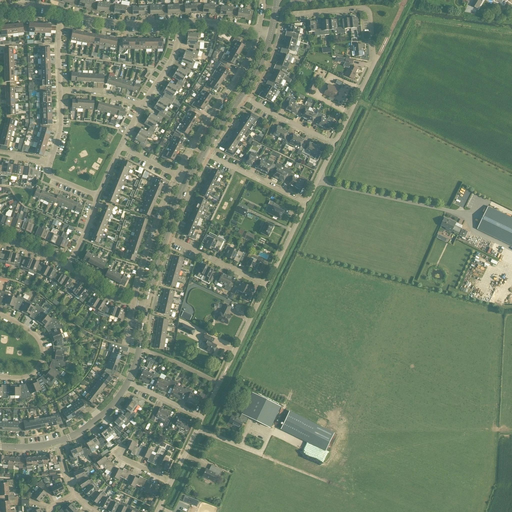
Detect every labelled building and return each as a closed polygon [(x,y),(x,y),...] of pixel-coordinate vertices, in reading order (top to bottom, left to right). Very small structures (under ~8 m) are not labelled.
[(80,8),(82,7),(84,8),(86,0),(77,0),(75,7),(80,8)] [(89,0),(86,0),(84,8),(87,8),(87,10),(93,11),(95,1),(89,0)] [(473,0),(471,5),(478,9),(482,2),(478,0),(473,0)] [(93,11),(98,12),(100,11),(102,11),(103,3),(95,1),(93,11)] [(106,13),(111,14),(112,4),(103,3),(102,11),(105,12),(106,13)] [(190,4),(191,13),(193,12),(194,14),(199,14),(200,3),(190,4)] [(206,13),(208,13),(209,4),(200,3),(199,14),(204,14),(206,13)] [(119,14),(121,5),(112,4),(111,14),(115,15),(116,14),(117,13),(119,14)] [(177,15),(182,15),(181,4),(173,5),(173,14),(176,13),(177,15)] [(188,13),(191,13),(190,4),(181,4),(182,15),(187,14),(188,13)] [(212,15),(217,16),(218,5),(209,4),(208,13),(211,13),(212,15)] [(121,5),(119,14),(122,14),(123,15),(123,16),(129,17),(129,6),(121,5)] [(156,14),(155,5),(147,6),(147,16),(152,16),(153,14),(156,14)] [(159,16),(164,16),(164,5),(155,5),(156,14),(158,14),(159,15),(159,16)] [(164,16),(170,15),(171,14),(173,14),(173,5),(164,5),(164,16)] [(217,16),(222,16),(223,15),(225,15),(226,6),(218,5),(217,16)] [(136,15),(138,15),(138,6),(129,6),(129,17),(134,16),(136,15)] [(138,6),(138,15),(141,15),(142,16),(147,16),(147,6),(138,6)] [(234,18),(235,7),(226,6),(225,15),(228,15),(229,17),(234,18)] [(240,17),(243,18),(244,9),(235,7),(234,18),(239,18),(240,17)] [(251,21),(253,11),(244,9),(243,18),(245,18),(246,20),(251,21)] [(340,27),(340,33),(345,33),(345,29),(351,28),(350,18),(342,19),(343,27),(340,27)] [(361,25),(358,26),(357,18),(350,18),(351,28),(356,28),(357,32),(361,32),(361,25)] [(335,34),(336,34),(340,33),(340,27),(337,28),(336,19),(329,20),(330,30),(333,30),(335,34)] [(319,29),(319,35),(330,34),(330,30),(329,20),(321,21),(322,29),(319,29)] [(315,21),(308,22),(308,32),(315,31),(315,36),(319,35),(319,29),(316,29),(315,21)] [(17,24),(18,33),(23,33),(23,32),(26,32),(26,26),(23,26),(22,24),(17,24)] [(26,26),(26,32),(28,32),(28,33),(34,33),(34,24),(29,24),(29,26),(26,26)] [(291,26),(290,30),(287,30),(286,34),(299,37),(300,28),(291,26)] [(285,38),(288,39),(287,43),(296,46),(299,37),(286,34),(285,38)] [(241,50),(244,45),(239,42),(240,40),(235,37),(232,42),(235,43),(234,46),(241,50)] [(157,39),(157,49),(163,49),(163,41),(165,41),(165,38),(160,38),(160,39),(157,39)] [(193,46),(193,49),(199,49),(200,43),(197,42),(198,40),(187,39),(186,45),(193,46)] [(355,45),(356,51),(352,51),(353,56),(356,55),(356,56),(364,55),(363,48),(364,47),(363,44),(358,45),(357,42),(352,42),(352,46),(355,45)] [(286,47),(282,46),(281,50),(289,53),(296,55),(296,53),(296,52),(296,51),(295,51),(296,46),(287,43),(286,47)] [(38,48),(40,48),(40,54),(49,53),(49,48),(45,48),(44,45),(38,45),(38,48)] [(8,46),(8,49),(4,49),(4,55),(13,55),(13,49),(15,49),(15,46),(8,46)] [(228,49),(239,55),(240,52),(241,52),(242,51),(241,50),(234,46),(232,49),(229,47),(228,49)] [(230,53),(228,55),(236,60),(237,60),(237,59),(237,58),(239,55),(228,49),(227,51),(230,53)] [(193,50),(192,53),(185,50),(183,56),(193,60),(194,57),(196,58),(199,52),(193,50)] [(280,54),(283,55),(281,59),(290,63),(293,57),(288,55),(289,53),(281,50),(280,54)] [(226,64),(228,62),(233,65),(236,60),(228,55),(224,53),(220,61),(226,64)] [(181,62),(187,64),(186,67),(192,69),(195,63),(192,62),(193,60),(183,56),(181,62)] [(346,63),(344,66),(348,68),(350,69),(347,76),(355,79),(356,76),(355,75),(359,69),(352,66),(353,65),(353,64),(354,64),(354,60),(350,59),(349,59),(347,58),(346,63)] [(280,63),(277,62),(275,66),(283,69),(287,71),(288,68),(288,69),(290,63),(281,59),(280,63)] [(229,72),(224,68),(225,66),(220,63),(216,70),(218,72),(225,76),(226,76),(229,72)] [(273,70),(276,71),(274,75),(283,80),(285,75),(286,75),(287,75),(288,75),(288,74),(288,73),(288,72),(286,72),(282,70),(283,69),(275,66),(273,70)] [(186,68),(184,70),(179,67),(175,72),(184,78),(186,76),(188,77),(191,71),(186,68)] [(172,77),(178,81),(176,83),(182,87),(185,81),(183,80),(184,78),(175,72),(172,77)] [(213,74),(222,81),(224,78),(225,78),(226,77),(226,76),(225,76),(218,72),(217,74),(214,72),(213,74)] [(212,81),(219,85),(219,86),(220,86),(221,84),(220,84),(222,81),(213,74),(211,76),(214,78),(212,81)] [(272,79),(269,78),(267,81),(277,87),(275,85),(275,84),(281,87),(283,85),(281,84),(283,80),(274,75),(272,79)] [(10,85),(16,85),(16,82),(14,82),(14,76),(5,76),(5,82),(9,82),(10,85)] [(46,86),(50,86),(50,80),(41,81),(41,86),(40,86),(35,86),(35,89),(39,89),(40,89),(46,89),(46,86)] [(210,89),(211,87),(216,90),(219,86),(219,85),(212,81),(211,83),(208,81),(205,86),(210,89)] [(265,85),(268,87),(266,90),(274,96),(277,90),(273,88),(274,86),(277,88),(277,87),(267,81),(265,85)] [(176,91),(178,92),(182,87),(176,83),(175,86),(169,82),(166,88),(175,93),(176,91)] [(313,91),(317,84),(312,82),(308,89),(313,91)] [(335,99),(340,89),(329,84),(324,94),(335,99)] [(14,88),(16,88),(16,85),(10,85),(10,88),(5,88),(5,94),(14,93),(14,88)] [(212,96),(207,93),(209,90),(204,87),(201,92),(203,94),(202,96),(209,101),(212,96)] [(177,102),(173,100),(176,96),(174,95),(175,93),(166,88),(163,93),(168,96),(167,99),(172,102),(176,104),(177,102)] [(51,92),(46,92),(46,89),(40,89),(40,92),(39,92),(39,98),(51,98),(51,92)] [(265,101),(267,98),(271,101),(274,96),(266,90),(264,94),(261,93),(258,96),(265,101)] [(199,101),(206,105),(206,106),(208,104),(207,104),(209,101),(202,96),(199,94),(198,96),(200,98),(199,101)] [(166,108),(168,109),(172,102),(167,99),(165,101),(160,98),(157,103),(166,109),(166,108)] [(285,105),(287,106),(285,111),(290,114),(294,106),(297,101),(291,98),(291,99),(288,98),(285,105)] [(206,105),(199,101),(197,103),(194,101),(191,106),(196,109),(198,107),(203,110),(206,106),(206,105)] [(153,108),(159,112),(158,114),(163,118),(166,112),(164,111),(166,109),(157,103),(153,108)] [(296,116),(298,112),(300,113),(304,106),(301,104),(299,108),(294,106),(290,114),(296,116)] [(303,115),(301,119),(306,122),(310,114),(313,109),(310,107),(308,106),(307,107),(304,106),(300,113),(303,115)] [(187,112),(190,114),(188,116),(196,121),(199,116),(194,113),(195,110),(190,107),(187,112)] [(312,124),(314,120),(317,121),(320,113),(317,112),(316,116),(310,114),(306,122),(312,124)] [(157,122),(160,123),(163,118),(158,114),(156,117),(150,113),(147,118),(156,124),(157,122)] [(252,113),(250,116),(247,114),(245,117),(246,117),(245,119),(255,126),(256,124),(255,123),(259,117),(252,113)] [(320,122),(317,127),(323,130),(327,121),(321,119),(323,115),(320,113),(317,121),(320,122)] [(6,116),(6,118),(5,124),(14,126),(15,120),(13,120),(13,115),(6,116)] [(183,119),(193,125),(195,122),(196,123),(197,121),(196,121),(188,116),(187,119),(184,117),(183,119)] [(144,124),(150,127),(148,130),(154,133),(157,127),(155,126),(156,124),(147,118),(144,124)] [(49,129),(50,125),(52,125),(52,119),(43,119),(40,119),(40,126),(42,127),(49,129)] [(183,125),(190,130),(191,131),(192,129),(191,128),(193,125),(183,119),(181,121),(184,123),(183,125)] [(248,128),(251,130),(253,127),(254,128),(255,126),(245,119),(244,121),(243,120),(241,123),(248,128)] [(332,130),(336,123),(333,122),(332,124),(327,121),(323,130),(328,132),(329,129),(332,130)] [(247,132),(246,132),(248,128),(241,123),(239,126),(240,127),(238,129),(248,135),(250,133),(248,132),(247,132)] [(182,132),(187,135),(190,130),(183,125),(181,128),(178,126),(175,131),(180,134),(182,132)] [(278,125),(276,130),(273,128),(270,135),(273,137),(274,135),(279,137),(283,129),(281,128),(282,127),(278,125)] [(51,130),(49,129),(42,127),(41,133),(49,135),(51,130)] [(148,130),(147,132),(141,129),(138,134),(147,139),(148,137),(150,139),(154,133),(148,130)] [(242,138),(244,134),(245,135),(246,136),(247,137),(248,135),(238,129),(237,131),(236,130),(234,133),(242,138)] [(279,137),(278,139),(283,142),(282,144),(285,145),(289,137),(286,136),(288,132),(283,129),(279,137)] [(183,141),(178,138),(180,135),(174,133),(170,140),(173,142),(181,146),(183,141)] [(241,142),(240,141),(242,138),(234,133),(232,136),(233,136),(232,138),(242,145),(243,145),(244,143),(242,142),(241,142)] [(109,143),(112,137),(107,134),(104,140),(109,143)] [(147,139),(138,134),(135,139),(140,143),(139,145),(144,148),(148,143),(146,142),(147,139)] [(292,139),(289,137),(285,145),(293,149),(294,147),(299,137),(294,134),(292,139)] [(299,150),(302,151),(305,145),(302,144),(304,139),(299,137),(294,147),(299,150)] [(236,147),(238,144),(239,144),(239,145),(241,147),(242,145),(232,138),(231,140),(230,139),(228,142),(236,147)] [(168,145),(178,151),(180,147),(181,148),(182,146),(181,146),(173,142),(172,145),(169,143),(168,145)] [(227,146),(226,148),(227,149),(225,152),(233,157),(239,149),(236,147),(228,142),(226,145),(227,146)] [(305,145),(302,151),(301,153),(310,156),(315,145),(310,142),(308,147),(305,145)] [(168,151),(176,155),(176,156),(177,156),(177,154),(178,151),(168,145),(167,147),(170,149),(168,151)] [(322,152),(319,150),(321,147),(315,145),(310,156),(315,159),(315,160),(317,161),(322,152)] [(44,151),(36,148),(34,154),(43,156),(44,151)] [(166,160),(168,158),(173,160),(176,156),(176,155),(168,151),(167,154),(164,152),(161,157),(166,160)] [(251,166),(254,161),(256,163),(259,157),(260,156),(252,152),(250,155),(246,163),(251,166)] [(262,158),(259,157),(256,163),(259,164),(257,169),(262,171),(266,163),(263,162),(265,158),(263,157),(262,158)] [(273,164),(273,163),(268,160),(266,163),(262,171),(268,174),(270,169),(273,171),(275,165),(273,164)] [(129,169),(131,164),(123,161),(122,165),(119,164),(119,165),(129,169)] [(285,167),(277,163),(275,165),(273,171),(275,172),(273,176),(279,179),(285,167)] [(119,171),(127,174),(129,169),(119,165),(118,166),(121,167),(119,171)] [(292,173),(293,171),(290,169),(289,170),(287,169),(287,168),(285,167),(279,179),(284,182),(286,177),(289,178),(292,173)] [(37,172),(34,171),(34,169),(29,168),(27,176),(36,178),(37,172)] [(213,171),(212,170),(210,173),(218,178),(220,174),(221,174),(222,175),(223,176),(224,174),(214,169),(213,171)] [(117,176),(125,179),(127,174),(119,171),(117,176)] [(208,179),(219,185),(220,183),(218,182),(217,182),(216,181),(218,178),(210,173),(208,177),(209,177),(208,179)] [(295,187),(299,179),(293,177),(294,174),(292,173),(289,178),(292,180),(289,184),(295,187)] [(115,181),(123,184),(125,179),(117,176),(115,181)] [(156,178),(154,183),(164,188),(165,186),(162,185),(164,181),(156,178)] [(205,184),(213,188),(215,184),(216,185),(216,186),(218,186),(219,185),(208,179),(207,181),(206,181),(205,184)] [(304,188),(308,181),(305,179),(304,182),(299,179),(295,187),(300,190),(301,187),(304,188)] [(121,189),(123,184),(115,181),(113,186),(121,189)] [(154,183),(152,188),(160,191),(161,188),(164,189),(164,188),(154,183)] [(203,189),(214,195),(215,193),(213,192),(212,192),(211,191),(213,188),(205,184),(203,187),(204,187),(203,189)] [(39,198),(42,191),(38,189),(39,187),(36,186),(35,189),(37,189),(33,196),(39,198)] [(119,194),(121,189),(113,186),(111,191),(119,194)] [(152,188),(150,193),(158,196),(160,191),(152,188)] [(214,195),(203,189),(202,191),(201,191),(200,194),(208,198),(210,194),(211,195),(211,196),(213,197),(214,195)] [(42,191),(39,198),(44,201),(47,193),(42,191)] [(117,199),(119,194),(111,191),(109,196),(117,199)] [(47,193),(44,201),(49,203),(52,195),(47,193)] [(155,201),(158,196),(150,193),(148,198),(155,201)] [(52,195),(49,203),(54,205),(54,203),(57,197),(52,195)] [(54,203),(59,205),(63,197),(57,195),(57,197),(54,203)] [(115,204),(117,199),(109,196),(107,201),(115,204)] [(63,197),(59,205),(64,207),(67,199),(63,197)] [(197,203),(208,207),(209,205),(207,205),(206,205),(205,204),(207,200),(198,197),(197,200),(198,201),(197,203)] [(148,198),(146,203),(153,206),(155,201),(148,198)] [(67,199),(64,207),(69,209),(72,201),(67,199)] [(72,201),(69,209),(74,211),(78,201),(77,201),(76,203),(72,201)] [(78,201),(74,211),(79,213),(83,206),(79,204),(80,202),(78,201)] [(269,213),(280,219),(284,210),(280,209),(282,205),(274,202),(269,213)] [(146,203),(144,208),(151,211),(153,206),(146,203)] [(194,208),(202,211),(204,207),(205,208),(205,209),(207,209),(208,207),(197,203),(196,205),(195,204),(194,208)] [(111,213),(113,208),(105,205),(103,210),(111,213)] [(238,206),(235,212),(244,216),(247,211),(238,206)] [(511,245),(511,217),(488,206),(477,229),(511,245)] [(149,216),(151,211),(144,208),(141,213),(149,216)] [(193,213),(204,218),(204,216),(203,215),(202,215),(201,215),(202,211),(194,208),(192,211),(193,211),(193,213)] [(5,216),(2,215),(0,220),(0,223),(5,225),(8,214),(11,210),(9,210),(6,213),(5,216)] [(101,215),(109,218),(111,213),(103,210),(101,215)] [(12,218),(10,226),(15,228),(20,214),(18,213),(16,219),(12,218)] [(189,218),(198,222),(199,218),(200,218),(201,219),(203,220),(204,218),(193,213),(192,215),(191,215),(189,218)] [(99,220),(107,223),(109,218),(101,215),(99,220)] [(23,221),(20,230),(25,231),(30,218),(27,217),(25,222),(23,221)] [(32,219),(30,218),(25,231),(30,233),(33,225),(30,224),(32,219)] [(188,224),(199,228),(200,226),(198,226),(197,226),(196,225),(198,222),(189,218),(188,221),(189,222),(188,224)] [(458,234),(461,228),(455,225),(456,223),(449,219),(449,220),(445,218),(441,225),(446,228),(446,229),(452,232),(452,231),(458,234)] [(97,225),(105,228),(107,223),(99,220),(97,225)] [(261,233),(268,237),(273,226),(266,223),(264,228),(261,227),(259,231),(261,232),(261,233)] [(35,235),(40,237),(46,225),(44,224),(43,226),(42,229),(38,227),(35,235)] [(45,240),(48,232),(45,230),(47,228),(48,225),(46,224),(46,225),(40,237),(45,240)] [(199,228),(188,224),(187,226),(186,225),(185,229),(193,232),(195,228),(196,229),(196,230),(198,230),(199,228)] [(95,230),(103,233),(105,228),(97,225),(95,230)] [(56,229),(55,231),(50,242),(55,244),(58,236),(55,235),(57,230),(56,229)] [(184,234),(195,239),(197,234),(193,232),(185,229),(183,232),(185,232),(184,234)] [(50,242),(55,231),(53,230),(51,233),(48,232),(45,240),(50,242)] [(101,238),(103,233),(95,230),(93,234),(91,233),(90,234),(101,238)] [(58,236),(55,244),(60,246),(64,236),(65,236),(66,233),(64,232),(61,238),(58,236)] [(216,236),(210,233),(209,236),(207,235),(203,243),(205,244),(204,246),(211,250),(217,237),(216,236)] [(98,244),(101,238),(90,234),(90,236),(92,237),(91,240),(98,244)] [(66,237),(65,236),(64,236),(60,246),(65,249),(68,241),(65,239),(66,237)] [(218,250),(221,252),(226,241),(223,240),(224,240),(218,237),(217,237),(211,250),(217,253),(218,250)] [(223,253),(226,254),(225,256),(231,259),(236,250),(230,247),(230,246),(227,245),(223,253)] [(136,255),(137,251),(129,248),(128,254),(138,257),(139,256),(136,255)] [(239,260),(242,261),(245,253),(242,252),(242,253),(236,250),(231,259),(238,262),(239,260)] [(2,254),(0,260),(0,262),(5,263),(5,264),(10,265),(13,253),(7,252),(6,255),(2,254)] [(83,259),(88,262),(92,255),(87,252),(83,259)] [(19,267),(21,259),(18,258),(19,255),(13,253),(10,265),(14,266),(15,266),(19,267)] [(246,259),(249,260),(246,266),(249,268),(249,267),(252,269),(258,258),(249,253),(246,259)] [(96,257),(92,255),(88,262),(93,264),(96,257)] [(172,261),(182,264),(184,258),(174,256),(172,261)] [(101,259),(96,257),(93,264),(97,267),(101,259)] [(31,264),(33,260),(27,258),(26,261),(24,260),(20,268),(23,269),(23,270),(28,272),(31,264)] [(261,266),(265,268),(266,265),(268,266),(269,263),(258,258),(252,269),(255,270),(255,271),(259,272),(261,266)] [(102,269),(106,262),(101,259),(97,267),(102,269)] [(33,260),(31,264),(28,272),(34,275),(35,273),(37,274),(40,267),(38,265),(39,262),(33,260)] [(180,270),(181,269),(182,264),(172,261),(171,267),(180,270)] [(204,275),(208,267),(203,264),(201,268),(197,267),(194,274),(195,275),(194,276),(202,280),(204,275)] [(43,268),(41,267),(40,267),(37,274),(41,276),(42,274),(46,276),(50,268),(45,265),(43,268)] [(183,272),(183,270),(181,269),(180,270),(171,267),(169,273),(179,276),(180,273),(182,273),(183,272)] [(210,275),(213,270),(208,267),(204,275),(202,280),(201,280),(210,285),(214,277),(210,275)] [(49,280),(53,282),(57,275),(54,274),(56,271),(50,268),(46,276),(50,278),(49,280)] [(110,278),(114,271),(109,268),(105,276),(110,278)] [(115,281),(118,273),(114,271),(110,278),(115,281)] [(119,283),(123,276),(118,273),(115,281),(119,283)] [(179,276),(169,273),(167,279),(177,282),(177,280),(179,276)] [(217,277),(214,284),(221,287),(227,276),(222,273),(219,279),(217,277)] [(55,286),(56,285),(58,283),(62,285),(67,277),(61,274),(60,277),(57,275),(53,282),(52,284),(55,286)] [(123,276),(119,283),(124,286),(128,278),(123,276)] [(221,287),(229,291),(232,285),(229,283),(232,278),(227,276),(221,287)] [(67,277),(62,285),(66,287),(64,290),(68,292),(73,285),(70,283),(72,280),(67,277)] [(180,281),(177,280),(177,282),(167,279),(166,285),(175,287),(177,283),(179,283),(180,281)] [(232,293),(234,294),(236,290),(242,293),(246,286),(240,283),(237,287),(235,286),(232,293)] [(71,294),(72,294),(75,297),(76,295),(82,288),(77,284),(75,287),(73,285),(68,292),(71,294)] [(246,299),(247,300),(249,302),(253,294),(250,293),(253,288),(246,285),(246,286),(242,293),(241,296),(247,298),(246,299)] [(87,296),(85,294),(87,292),(82,288),(76,295),(80,298),(79,300),(82,303),(87,296)] [(163,296),(173,298),(173,297),(174,292),(164,290),(163,296)] [(9,307),(12,297),(8,296),(8,293),(4,292),(0,305),(9,307)] [(31,303),(27,301),(27,300),(29,296),(25,294),(23,298),(22,298),(17,310),(25,314),(30,305),(31,303)] [(17,310),(22,298),(17,296),(16,299),(12,297),(9,307),(17,310)] [(95,308),(100,300),(95,297),(93,300),(90,298),(86,305),(90,308),(91,306),(95,308)] [(99,310),(97,314),(103,317),(103,316),(107,308),(103,306),(105,303),(100,300),(95,308),(99,310)] [(172,304),(162,301),(161,307),(170,309),(171,308),(172,304)] [(230,307),(225,304),(217,320),(221,322),(221,321),(227,324),(230,316),(227,314),(230,307)] [(33,319),(40,308),(36,305),(34,307),(30,305),(25,314),(33,319)] [(114,317),(117,308),(112,306),(110,309),(107,308),(103,316),(109,318),(110,315),(114,317)] [(173,311),(173,309),(171,308),(170,309),(161,307),(159,313),(169,315),(170,310),(173,311)] [(40,324),(47,316),(43,313),(45,311),(40,308),(33,319),(40,324)] [(125,314),(122,313),(123,310),(117,308),(114,317),(119,318),(118,321),(122,322),(125,314)] [(183,311),(180,317),(189,321),(192,315),(183,311)] [(47,316),(40,324),(47,330),(58,321),(56,320),(52,317),(50,319),(47,316)] [(61,329),(59,325),(58,321),(47,330),(51,338),(60,334),(63,333),(61,329)] [(54,347),(60,346),(60,344),(66,342),(65,338),(63,333),(60,334),(51,338),(54,347)] [(213,353),(216,345),(210,343),(212,338),(205,335),(203,339),(207,341),(203,349),(213,353)] [(122,351),(123,348),(111,344),(110,345),(112,347),(113,348),(111,353),(121,356),(122,351)] [(53,355),(63,357),(64,352),(66,353),(67,348),(60,347),(60,346),(54,347),(53,355)] [(109,358),(119,361),(121,356),(111,353),(109,358)] [(51,364),(57,367),(57,365),(64,366),(65,362),(63,362),(63,357),(53,355),(51,364)] [(108,363),(117,366),(119,361),(109,358),(108,363)] [(108,372),(114,375),(115,372),(117,366),(108,363),(106,368),(109,369),(108,372)] [(57,367),(51,364),(46,371),(54,378),(57,374),(59,376),(62,372),(56,368),(57,367)] [(139,372),(142,373),(139,379),(144,382),(148,372),(146,371),(146,370),(146,369),(142,367),(141,367),(139,372)] [(40,378),(44,383),(45,382),(51,387),(53,383),(54,384),(57,380),(54,378),(46,371),(40,378)] [(101,377),(108,382),(112,378),(114,375),(108,372),(107,374),(104,372),(100,376),(101,377)] [(155,379),(157,374),(154,372),(153,375),(148,372),(144,382),(149,384),(152,378),(155,379)] [(161,373),(158,372),(157,374),(155,379),(158,380),(155,387),(160,389),(164,380),(159,378),(161,373)] [(98,381),(105,386),(108,382),(101,377),(98,381)] [(171,387),(173,381),(170,380),(170,378),(168,379),(165,377),(164,380),(160,389),(165,392),(168,385),(171,387)] [(32,382),(36,392),(40,390),(41,392),(45,391),(43,384),(44,383),(40,378),(32,382)] [(95,385),(102,391),(105,386),(98,381),(95,385)] [(173,396),(173,395),(175,397),(180,387),(175,385),(176,383),(173,381),(171,387),(173,388),(170,395),(173,396)] [(36,392),(32,382),(24,385),(27,401),(27,402),(29,401),(30,399),(29,397),(32,396),(31,393),(36,392)] [(15,396),(15,385),(6,385),(6,398),(10,398),(10,396),(15,396)] [(15,385),(15,396),(19,396),(19,398),(24,398),(24,401),(27,401),(24,385),(15,385)] [(91,389),(98,395),(102,391),(95,385),(91,389)] [(178,398),(180,399),(184,393),(186,394),(189,389),(186,387),(185,390),(180,387),(175,397),(178,398)] [(189,403),(191,404),(196,395),(191,392),(192,390),(191,390),(192,389),(189,387),(189,389),(186,394),(189,395),(186,402),(189,403)] [(88,394),(95,399),(98,395),(91,389),(88,394)] [(193,406),(196,407),(199,400),(202,402),(205,395),(200,392),(198,396),(196,395),(191,404),(194,405),(193,406)] [(252,392),(239,419),(232,415),(228,423),(240,429),(243,421),(246,423),(249,418),(270,428),(281,406),(252,392)] [(85,402),(89,406),(92,404),(95,399),(88,394),(87,393),(84,397),(86,400),(85,402)] [(145,401),(138,398),(135,403),(130,399),(127,403),(135,409),(138,405),(141,407),(145,401)] [(76,403),(82,411),(86,408),(89,406),(85,402),(83,403),(81,400),(76,403)] [(72,406),(77,414),(82,411),(76,403),(72,406)] [(135,414),(133,412),(135,409),(127,403),(124,408),(129,412),(127,415),(132,419),(135,414)] [(67,409),(72,417),(77,414),(72,406),(67,409)] [(154,421),(155,418),(160,420),(165,410),(160,408),(156,414),(154,413),(151,420),(154,421)] [(65,422),(68,420),(72,417),(67,409),(62,412),(63,413),(60,414),(65,422)] [(164,425),(167,427),(169,421),(167,419),(170,413),(165,410),(160,420),(159,422),(164,424),(164,425)] [(334,433),(289,411),(281,429),(308,442),(309,439),(327,447),(334,433)] [(124,417),(124,416),(120,413),(116,417),(123,424),(127,420),(129,422),(132,419),(127,415),(124,417)] [(52,426),(60,424),(62,424),(58,414),(50,416),(50,417),(52,426)] [(126,426),(123,424),(116,417),(112,421),(117,425),(114,428),(119,433),(122,430),(126,426)] [(174,427),(179,429),(184,419),(179,417),(175,423),(173,422),(170,428),(172,430),(173,428),(173,429),(174,427)] [(178,431),(186,434),(188,430),(186,428),(189,422),(184,419),(179,429),(178,431)] [(23,421),(24,425),(21,425),(21,432),(25,431),(30,430),(29,421),(29,420),(23,421)] [(18,425),(18,422),(13,421),(13,423),(12,431),(21,432),(21,425),(18,425)] [(114,437),(116,435),(117,435),(119,433),(114,428),(112,430),(108,425),(103,428),(110,436),(112,434),(114,437)] [(108,442),(106,440),(110,436),(103,428),(99,432),(103,437),(100,439),(105,445),(105,444),(106,446),(108,444),(107,443),(108,442)] [(100,448),(101,447),(105,445),(100,439),(98,441),(94,436),(89,438),(95,447),(97,445),(100,448)] [(85,441),(88,447),(85,449),(88,455),(92,453),(90,450),(95,447),(89,438),(85,441)] [(135,455),(139,448),(135,446),(136,443),(132,441),(128,449),(132,451),(131,453),(135,455)] [(83,458),(85,457),(88,455),(85,449),(82,450),(79,444),(74,447),(78,456),(81,454),(83,458)] [(77,460),(76,457),(78,456),(74,447),(69,449),(72,455),(69,456),(72,463),(77,460)] [(144,457),(148,449),(144,447),(143,449),(139,448),(135,455),(139,458),(140,455),(144,457)] [(151,463),(155,455),(151,454),(152,451),(148,449),(144,457),(148,459),(147,461),(151,463)] [(48,463),(53,463),(53,464),(57,464),(56,456),(53,457),(52,454),(47,455),(48,463)] [(160,465),(164,456),(160,454),(159,457),(155,455),(151,463),(155,465),(156,463),(160,465)] [(164,456),(160,465),(164,467),(163,469),(167,471),(171,463),(167,461),(169,458),(164,456)] [(32,466),(31,457),(25,458),(26,461),(23,461),(23,468),(27,468),(27,470),(32,469),(32,466)] [(106,470),(111,463),(108,459),(107,461),(104,457),(96,462),(99,466),(102,464),(106,470)] [(13,466),(19,466),(18,468),(23,468),(23,461),(19,461),(20,458),(14,458),(13,466)] [(114,478),(118,469),(114,467),(116,465),(111,463),(106,470),(111,473),(110,475),(114,478)] [(211,481),(214,476),(215,477),(215,478),(217,479),(222,470),(211,465),(209,469),(210,470),(210,471),(206,469),(202,476),(211,481)] [(82,477),(83,480),(86,478),(89,476),(87,472),(84,473),(83,469),(74,473),(76,479),(82,477)] [(124,479),(128,471),(123,469),(122,471),(118,469),(114,478),(118,480),(120,477),(124,479)] [(130,485),(135,477),(131,475),(132,473),(128,471),(124,479),(128,480),(126,483),(130,485)] [(140,486),(144,478),(140,476),(138,479),(135,477),(130,485),(135,487),(136,485),(140,486)] [(86,485),(88,488),(91,485),(94,483),(91,479),(88,481),(86,478),(83,480),(78,483),(81,488),(86,485)] [(147,493),(151,485),(147,483),(148,481),(144,478),(140,486),(144,488),(142,491),(147,493)] [(0,489),(8,489),(8,486),(13,485),(13,480),(6,480),(7,483),(0,483),(0,489)] [(36,485),(39,487),(36,492),(43,498),(47,494),(41,489),(43,487),(38,482),(36,485)] [(55,485),(60,494),(65,491),(60,483),(55,485)] [(92,492),(95,495),(97,492),(99,489),(96,486),(94,483),(91,485),(88,488),(84,492),(88,496),(92,492)] [(60,494),(55,485),(50,488),(48,484),(46,485),(49,491),(51,490),(55,497),(60,494)] [(156,494),(160,486),(156,484),(155,487),(151,485),(147,493),(151,495),(152,492),(156,494)] [(8,489),(0,489),(0,495),(8,495),(8,498),(14,498),(14,492),(9,493),(8,489)] [(100,499),(103,501),(105,497),(106,494),(102,491),(100,494),(97,492),(95,495),(91,500),(96,503),(100,499)] [(43,498),(36,492),(32,496),(40,502),(43,498)] [(197,507),(199,501),(184,495),(182,500),(185,501),(185,502),(197,507)] [(108,502),(111,504),(113,501),(114,499),(110,496),(108,499),(105,497),(103,501),(100,506),(105,509),(108,502)] [(0,507),(10,507),(10,504),(15,503),(14,498),(8,498),(8,501),(0,502),(1,505),(0,505),(0,507)] [(113,511),(117,506),(119,508),(121,505),(122,502),(117,500),(114,499),(113,501),(111,504),(108,510),(112,511),(113,511)] [(123,511),(125,510),(127,511),(129,509),(130,506),(122,502),(121,505),(119,508),(117,511),(123,511)] [(64,506),(59,511),(62,511),(64,510),(65,511),(70,511),(75,507),(71,503),(66,509),(64,506)]
